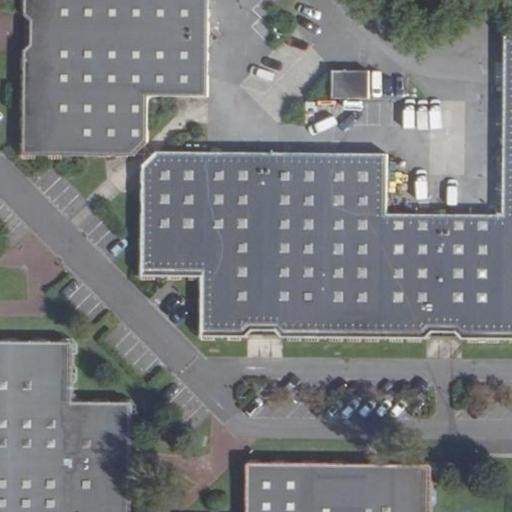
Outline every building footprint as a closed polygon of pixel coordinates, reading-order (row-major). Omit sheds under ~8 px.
[(148,104),(176,105),(209,106),(209,0),(28,0),(27,160),(132,161),(148,148),(148,104)] [(207,162),(158,161),(146,173),(145,272),(207,273),(207,332),(511,334),(511,44),(507,45),(504,226),(384,225),(385,166),(207,162)] [(379,80),(332,80),(331,110),(378,111),(379,80)] [(176,122),(176,105),(148,104),(148,148),(176,122)] [(191,135),(158,161),(207,162),(208,134),(191,135)] [(22,272),(0,271),(0,305),(22,305),(22,272)] [(67,347),(0,346),(0,511),(125,511),(127,408),(66,408),(67,347)] [(431,511),(432,466),(250,466),(248,511),(431,511)]
